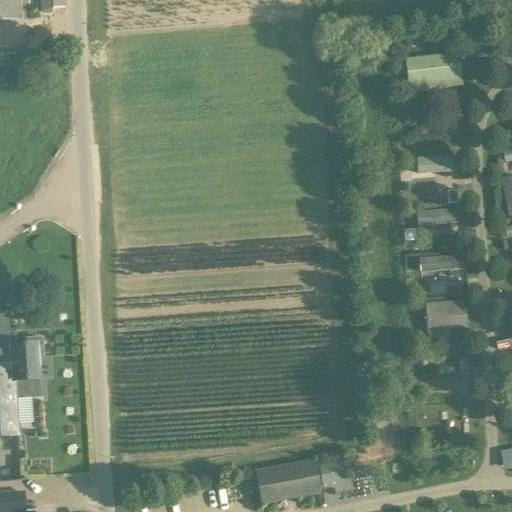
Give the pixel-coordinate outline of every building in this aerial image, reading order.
[(0,0),(0,22),(20,21),(19,0),(0,0)] [(406,93),(462,85),(456,50),(401,58),(406,93)] [(407,172),(454,170),(454,154),(406,156),(407,172)] [(504,214),(511,213),(511,174),(500,176),(504,214)] [(459,220),(458,206),(417,211),(419,225),(459,220)] [(417,256),(418,271),(462,269),(461,254),(417,256)] [(424,338),(448,337),(447,326),(465,326),(464,300),(423,302),(424,338)] [(43,361),(41,338),(23,339),(24,345),(8,346),(0,346),(0,436),(17,435),(15,399),(39,397),(38,379),(39,379),(37,361),(43,361)] [(469,378),(431,379),(432,407),(471,405),(469,378)] [(511,447),(501,449),(502,467),(511,466),(511,447)] [(345,481),(344,473),(342,461),(318,465),(321,485),(345,481)] [(260,504),(319,493),(313,462),(254,473),(260,504)]
